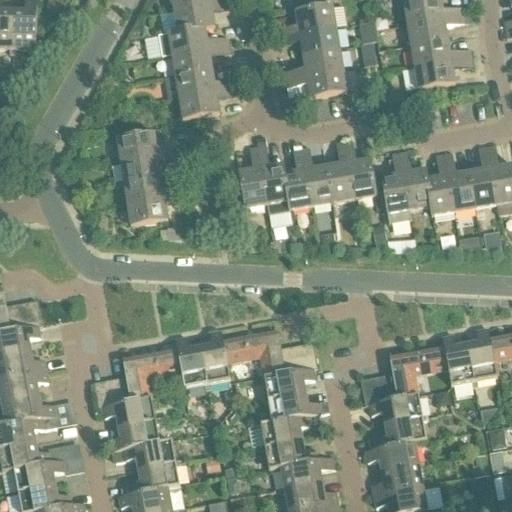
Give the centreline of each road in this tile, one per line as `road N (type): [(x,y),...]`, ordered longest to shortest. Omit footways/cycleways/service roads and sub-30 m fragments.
road 1 (residential): [(359,282),(92,267)]
road 2 (residential): [(53,212),(39,178),(44,142),(124,0)]
road 3 (residential): [(90,283),(97,325),(80,388),(103,511)]
road 4 (residential): [(362,304),(367,347),(336,399),(357,511)]
road 5 (residential): [(511,289),(359,282)]
road 6 (residential): [(264,116),(207,150),(215,230)]
road 7 (residential): [(490,0),(511,118)]
